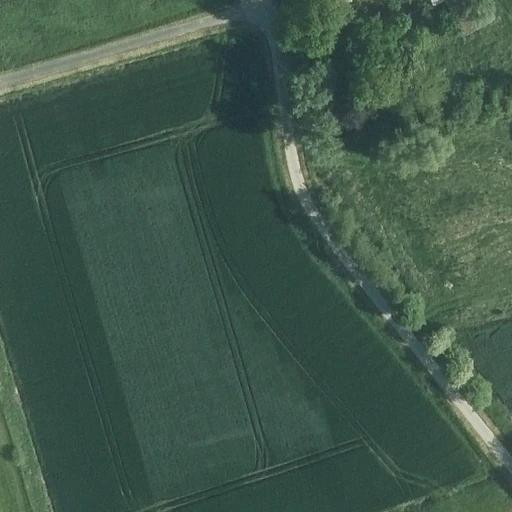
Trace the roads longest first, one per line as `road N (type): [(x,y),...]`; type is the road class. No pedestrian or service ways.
road 1 (track): [(269,8),(291,152),(311,214),(511,469)]
road 2 (track): [(269,8),(0,86)]
